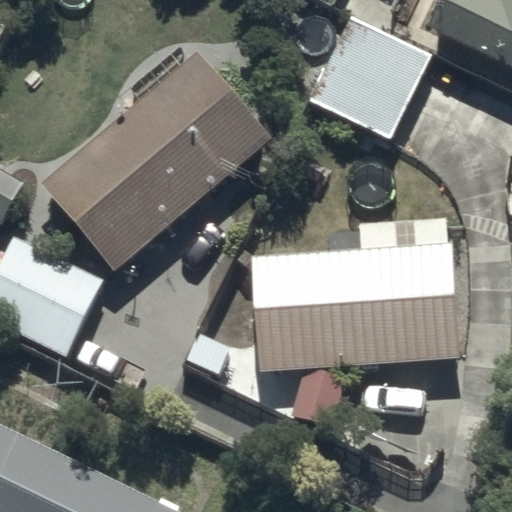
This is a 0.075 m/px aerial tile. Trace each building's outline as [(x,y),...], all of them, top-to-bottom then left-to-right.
[(511,0),(441,0),(430,25),(511,64),(511,0)] [(351,15),(309,103),(390,140),(432,55),(351,15)] [(197,51),(40,183),(115,271),(271,138),(197,51)] [(0,167),(0,220),(24,183),(0,167)] [(292,414),(331,425),(348,365),(459,357),(452,241),(448,241),(447,217),(357,222),(359,248),(251,254),(258,370),(302,367),(292,414)] [(14,235),(0,262),(0,327),(62,357),(103,280),(14,235)] [(179,511),(0,424),(0,511),(179,511)]
